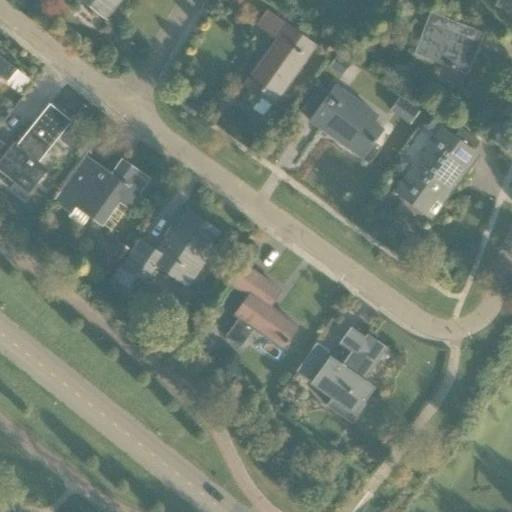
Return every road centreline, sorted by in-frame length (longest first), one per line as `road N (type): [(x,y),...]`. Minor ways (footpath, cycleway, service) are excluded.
road 1 (residential): [(453,332),(407,322),(119,110)]
road 2 (secondary): [(224,511),(0,331)]
road 3 (residential): [(119,110),(0,15)]
road 4 (residential): [(119,110),(186,0)]
